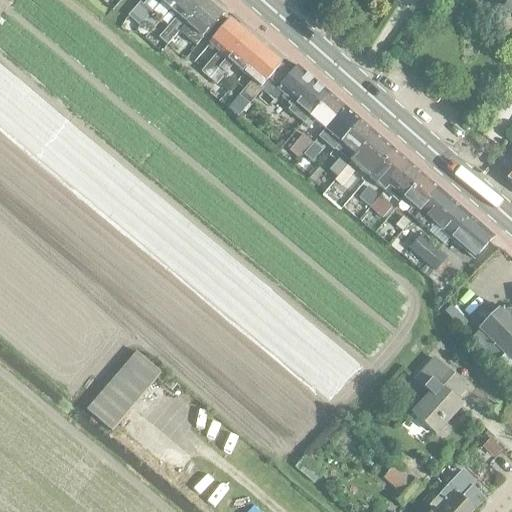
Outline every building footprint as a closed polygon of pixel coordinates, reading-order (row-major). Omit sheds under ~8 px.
[(139,26),(150,13),(152,14),(161,3),(170,10),(178,0),(147,0),(143,6),(140,4),(129,17),(139,26)] [(206,0),(178,0),(170,10),(178,17),(159,39),(168,46),(177,36),(180,32),(208,1),(206,0)] [(196,46),(203,39),(223,15),(208,1),(180,32),(196,46)] [(201,72),(208,78),(210,79),(219,68),(248,35),(230,20),(209,45),(218,53),(201,72)] [(219,68),(210,79),(217,84),(226,74),(233,66),(243,74),(264,49),(248,35),(219,68)] [(187,44),(177,36),(168,46),(178,55),(187,44)] [(268,80),(269,80),(281,64),(264,49),(243,74),(251,81),(238,96),(249,105),(264,89),(262,87),(268,80)] [(269,80),(274,85),(278,88),(277,90),(291,101),(288,104),(291,107),(288,111),(304,124),(330,94),(297,66),(292,73),(281,64),(269,80)] [(330,94),(304,124),(311,130),(317,123),(325,130),(345,107),(330,94)] [(325,130),(318,138),(334,151),(335,150),(361,120),(345,107),(325,130)] [(361,120),(335,150),(350,163),(350,162),(351,162),(376,133),(361,120)] [(376,133),(351,162),(370,178),(395,149),(376,133)] [(299,160),(303,155),(313,144),(303,136),(289,152),(299,160)] [(303,155),(304,156),(312,162),(321,151),(313,144),(303,155)] [(370,178),(385,192),(411,163),(395,149),(370,178)] [(330,171),(338,177),(347,167),(339,161),(330,171)] [(396,192),(404,199),(425,175),(411,163),(385,192),(392,197),(396,192)] [(347,167),(338,177),(338,178),(335,182),(342,188),(354,174),(347,167)] [(425,175),(404,199),(413,207),(407,214),(413,218),(439,187),(425,175)] [(413,218),(415,220),(429,233),(435,226),(449,238),(471,215),(439,187),(413,218)] [(370,209),(380,198),(368,188),(359,199),(371,208),(370,209)] [(380,198),(370,209),(382,219),(392,208),(380,198)] [(495,235),(471,215),(449,238),(474,260),(495,235)] [(403,218),(396,226),(403,232),(410,224),(403,218)] [(409,250),(426,265),(438,251),(421,236),(409,250)] [(426,265),(435,272),(447,258),(438,251),(426,265)] [(484,351),(493,342),(511,360),(511,319),(504,312),(501,309),(471,338),(484,351)] [(112,432),(162,374),(136,352),(86,410),(112,432)] [(428,394),(411,413),(436,436),(462,407),(456,400),(467,388),(433,358),(413,380),(428,394)] [(295,468),(314,485),(325,472),(305,456),(295,468)] [(406,469),(421,483),(433,470),(418,457),(406,469)] [(392,498),(402,507),(421,487),(411,477),(409,479),(396,466),(384,479),(397,492),(392,498)] [(462,470),(453,480),(437,497),(446,506),(441,511),(472,511),(484,500),(468,484),(471,480),(462,470)] [(441,511),(446,506),(437,497),(428,506),(432,509),(428,511),(441,511)]
